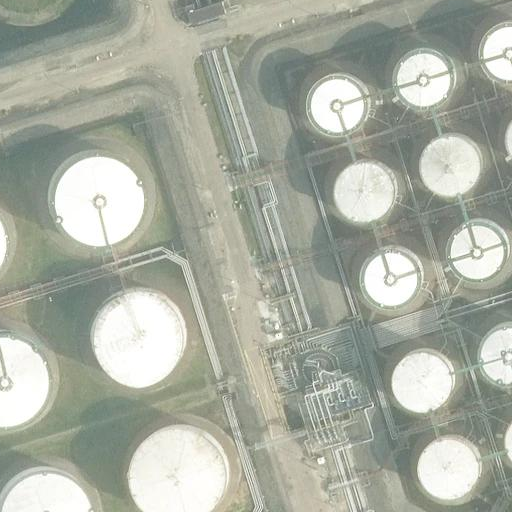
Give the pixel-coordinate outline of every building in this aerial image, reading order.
[(511,19),(508,20),(503,21),(498,23),(493,27),(489,31),(486,35),(484,41),(483,46),(483,52),(484,57),(486,62),(489,67),(493,71),(498,75),(503,77),(508,78),(511,78),(511,19)] [(457,80),(457,75),(457,69),(455,63),(452,58),(449,54),(444,50),(440,47),(434,45),(428,44),(423,44),(417,46),(412,48),(407,52),(403,56),(400,61),(398,66),(397,72),(397,77),(398,83),(400,88),(403,93),(407,97),(412,101),(417,103),(422,105),(428,105),(434,104),(439,102),(444,99),(449,95),(452,91),(455,86),(457,80)] [(369,106),(370,100),(369,95),(367,89),(364,84),(361,79),(356,76),(351,73),(346,71),(340,71),(334,71),(328,73),(323,76),(319,79),(315,84),(312,89),(311,95),(310,100),(311,106),(312,112),(315,117),(319,121),(323,125),(328,128),(334,129),(340,130),(346,129),(351,128),(356,125),(361,121),(365,117),(367,112),(369,106)] [(481,168),(481,162),(481,156),(479,151),(476,146),(472,141),(468,138),(463,135),(457,134),(451,133),(445,134),(440,136),(435,139),(431,143),(427,148),(425,153),(424,159),(424,165),(425,171),(427,176),(431,181),(435,185),(440,188),(445,190),(451,191),(457,190),(462,189),(468,187),(472,183),(476,179),(479,174),(481,168)] [(146,193),(146,192),(145,182),(142,172),(136,161),(129,154),(120,148),(112,144),(100,142),(93,142),(83,144),(74,147),(64,153),(58,159),(53,166),(49,175),(46,184),(46,193),(47,203),(50,213),(56,223),(63,230),(70,235),(78,239),(86,242),(98,243),(109,241),(117,238),(126,233),(132,228),(137,221),(142,213),(145,203),(146,193)] [(395,193),(396,188),(395,182),(394,177),(391,172),(387,167),(383,163),(378,161),(372,159),(367,159),(361,159),(355,161),(350,163),(346,167),(342,172),(340,177),(338,182),(337,188),(338,193),(340,199),(342,204),(346,208),(350,212),(355,215),(361,216),(367,217),(372,216),(378,215),(383,212),(387,208),(391,204),(394,199),(395,193)] [(9,231),(9,222),(6,213),(2,205),(0,201),(0,259),(5,251),(8,240),(9,231)] [(508,252),(508,247),(508,241),(506,236),(504,231),(500,226),(496,223),(491,220),(486,218),(480,217),(474,217),(469,219),(464,221),(459,224),(455,228),(452,233),(450,238),(449,244),(449,250),(450,255),(452,260),(455,265),(459,269),(464,272),(469,275),(474,276),(480,276),(486,276),(491,274),(496,271),(500,267),(504,263),(506,258),(508,252)] [(423,281),(423,275),(423,269),(421,264),(418,259),(415,254),(410,250),(405,247),(400,245),(394,245),(388,245),(383,246),(378,249),(373,252),(369,256),(366,261),(364,266),(362,272),(362,278),(364,284),(366,289),(369,294),(373,298),(378,301),(383,304),(388,305),(394,305),(400,305),(406,303),(411,300),(415,296),(419,291),(421,286),(423,281)] [(189,327),(189,326),(188,317),(185,309),(181,300),(176,294),(168,286),(158,281),(150,278),(142,277),(135,277),(129,278),(121,281),(114,285),(106,290),(100,298),(95,306),(92,314),(91,324),(91,333),(93,342),(98,352),(104,360),(112,367),(120,371),(130,375),(138,375),(149,374),(155,373),(165,368),(173,362),(180,355),(184,347),(187,338),(189,327)] [(278,291),(281,300),(290,298),(288,289),(278,291)] [(51,369),(51,368),(50,359),(48,350),(43,341),(37,333),(31,328),(21,322),(13,319),(2,317),(0,317),(0,419),(9,419),(19,416),(27,412),(36,405),(43,396),(47,388),(50,378),(51,369)] [(511,322),(507,323),(502,324),(497,327),(493,330),(489,334),(486,338),(484,343),(483,349),(483,354),(484,359),(486,364),(489,369),(493,373),(497,376),(502,378),(507,380),(511,379),(511,322)] [(454,384),(455,378),(454,372),(453,367),(450,362),(446,357),(442,354),(437,351),(432,349),(426,348),(421,348),(415,350),(410,352),(405,355),(401,359),(398,364),(396,369),(395,375),(395,381),(396,386),(398,392),(401,396),(405,400),(410,404),(415,406),(420,407),(426,408),(432,407),(437,405),(442,402),(446,399),(450,394),(452,389),(454,384)] [(235,466),(235,465),(234,455),(231,446),(226,437),(220,429),(212,423),(204,418),(195,415),(184,414),(174,415),(165,418),(157,422),(148,430),(143,437),(138,446),(135,455),(134,465),(135,474),(138,484),(142,491),(148,500),(157,507),(166,511),(167,511),(201,511),(211,508),(219,502),(225,494),(230,485),(234,476),(235,466)] [(479,469),(479,464),(479,458),(477,453),(475,448),(471,444),(467,441),(463,438),(458,436),(452,435),(447,436),(442,437),(437,439),(432,442),(428,446),(426,451),(424,456),(422,461),(422,466),(423,472),(426,477),(428,481),(432,485),(437,488),(442,491),(447,492),(452,492),(458,491),(463,490),(467,487),(471,483),(475,479),(477,474),(479,469)] [(95,511),(95,509),(95,508),(95,499),(92,489),(87,480),(81,472),(74,466),(66,461),(57,458),(46,457),(35,457),(27,459),(17,464),(10,470),(3,478),(0,482),(0,511),(95,511)]
